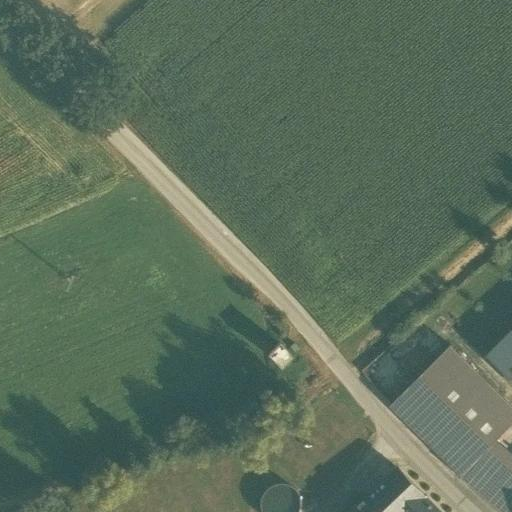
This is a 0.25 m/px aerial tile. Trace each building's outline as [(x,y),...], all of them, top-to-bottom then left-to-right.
[(511,330),(487,355),(511,379),(511,330)] [(270,352),(281,365),(291,356),(280,343),(270,352)] [(391,404),(462,475),(488,449),(511,425),(511,407),(450,346),(391,404)] [(511,511),(511,468),(488,449),(462,475),(461,476),(504,511),(511,511)] [(411,511),(426,499),(398,470),(353,511),(411,511)] [(261,511),(303,511),(304,511),(300,494),(285,485),(268,489),(259,504),(261,511)] [(438,511),(426,499),(411,511),(438,511)]
